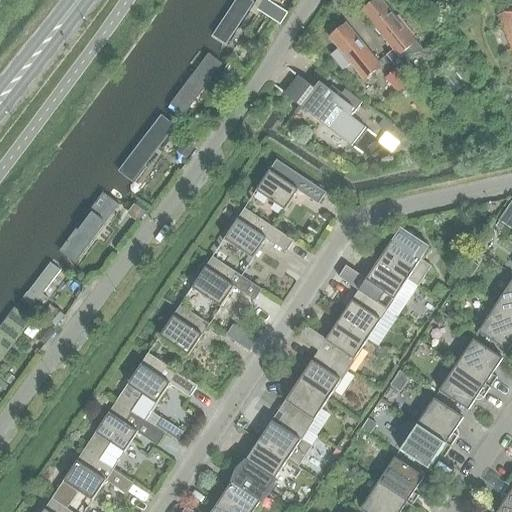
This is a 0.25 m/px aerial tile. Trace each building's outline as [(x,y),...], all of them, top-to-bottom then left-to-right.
[(249,0),(234,0),(211,37),(226,46),(254,3),(249,0)] [(287,14),(265,0),(262,0),(256,10),(280,26),(287,14)] [(382,37),(392,49),(385,55),(402,76),(409,70),(406,55),(423,52),(380,0),(374,0),(361,11),(382,37)] [(511,7),(495,14),(511,54),(511,7)] [(328,37),(337,48),(329,54),(342,70),(349,64),(363,81),(380,67),(345,23),(328,37)] [(208,53),(167,108),(181,118),(222,64),(208,53)] [(395,71),(385,78),(397,92),(406,84),(395,71)] [(313,88),(297,76),(283,94),(350,146),(365,128),(350,117),(361,103),(344,90),(341,94),(331,86),(328,90),(318,82),(313,88)] [(411,141),(383,119),(377,127),(405,148),(411,141)] [(160,121),(127,164),(140,174),(173,131),(160,121)] [(186,159),(194,149),(183,141),(176,152),(186,159)] [(305,180),(276,160),(243,209),(273,228),(305,180)] [(102,193),(57,254),(73,265),(118,204),(102,193)] [(511,201),(498,223),(510,231),(511,228),(511,201)] [(134,206),(127,214),(136,222),(143,213),(134,206)] [(243,209),(211,257),(241,277),(265,240),(285,253),(293,241),(273,228),(243,209)] [(377,260),(407,280),(417,287),(430,266),(420,260),(427,250),(398,230),(377,260)] [(211,257),(179,305),(209,325),(233,288),(253,301),(260,290),(241,277),(211,257)] [(53,260),(21,300),(37,312),(68,272),(53,260)] [(387,310),(407,280),(377,260),(357,291),(387,310)] [(470,262),(463,272),(471,277),(478,267),(470,262)] [(495,306),(511,317),(511,280),(495,306)] [(387,310),(357,291),(338,321),(367,340),(387,310)] [(177,373),(209,325),(179,305),(147,354),(177,373)] [(511,317),(495,306),(477,332),(507,351),(511,343),(511,317)] [(14,309),(0,327),(0,361),(30,321),(14,309)] [(48,319),(55,325),(63,316),(56,310),(48,319)] [(347,370),(367,340),(338,321),(325,340),(305,327),(298,338),(317,351),(318,351),(347,370)] [(240,330),(228,322),(221,333),(233,341),(240,330)] [(45,325),(35,338),(43,345),(54,332),(45,325)] [(455,365),(490,388),(497,377),(492,374),(502,358),(472,339),(455,365)] [(318,351),(317,351),(298,381),(327,401),(347,370),(318,351)] [(196,386),(177,373),(147,354),(115,402),(144,422),(169,385),(189,398),(196,386)] [(490,388),(455,365),(438,391),(468,410),(478,395),(483,398),(490,388)] [(400,392),(409,378),(399,372),(390,386),(400,392)] [(315,419),(327,401),(298,381),(278,411),(314,435),(322,424),(315,419)] [(416,424),(450,447),(457,436),(452,433),(462,418),(433,399),(416,424)] [(115,402),(83,451),(112,470),(137,433),(157,446),(164,435),(144,422),(115,402)] [(317,437),(314,435),(278,411),(258,441),(287,461),(297,467),(317,437)] [(369,435),(380,418),(372,412),(361,429),(369,435)] [(444,457),(450,447),(416,424),(399,450),(428,469),(438,454),(444,457)] [(165,434),(177,442),(183,433),(171,425),(165,434)] [(267,491),(287,461),(258,441),(238,471),(267,491)] [(83,451),(51,499),(70,511),(84,511),(105,481),(124,495),(132,483),(112,470),(83,451)] [(377,484),(411,506),(418,496),(413,492),(423,477),(394,458),(377,484)] [(253,511),(267,491),(238,471),(218,501),(234,511),(253,511)] [(407,511),(411,506),(377,484),(360,509),(363,511),(407,511)] [(511,511),(511,488),(507,485),(500,495),(505,499),(496,511),(511,511)] [(70,511),(51,499),(42,511),(70,511)] [(234,511),(218,501),(210,511),(191,511),(185,508),(182,511),(234,511)]
